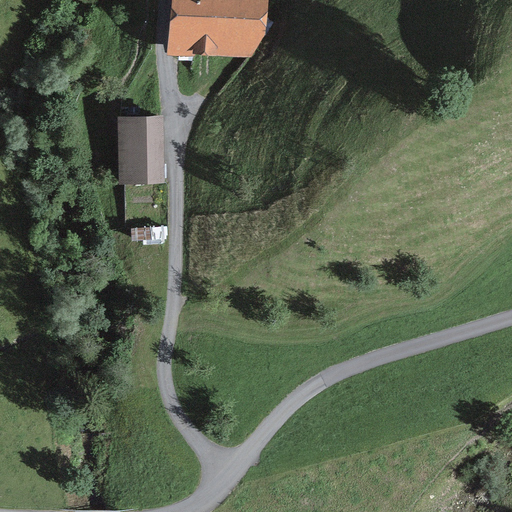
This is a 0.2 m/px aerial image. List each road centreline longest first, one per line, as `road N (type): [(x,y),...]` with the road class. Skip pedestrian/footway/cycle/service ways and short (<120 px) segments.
road 1 (track): [(229,475),(190,434),(167,386),(175,202),(166,0)]
road 2 (unclassified): [(183,511),(323,378),(511,317)]
